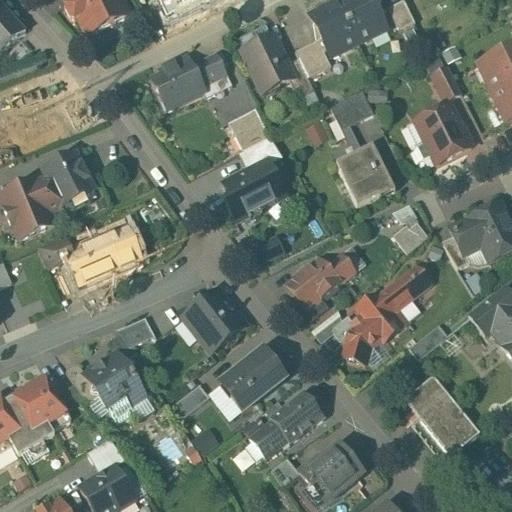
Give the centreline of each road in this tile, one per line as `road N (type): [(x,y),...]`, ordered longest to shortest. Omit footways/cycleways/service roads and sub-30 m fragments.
road 1 (residential): [(222,255),(428,511)]
road 2 (residential): [(0,356),(222,255)]
road 3 (residential): [(100,88),(222,255)]
road 4 (residential): [(263,0),(100,88)]
